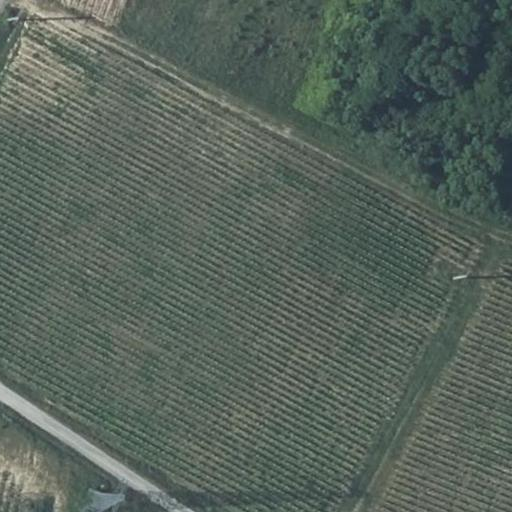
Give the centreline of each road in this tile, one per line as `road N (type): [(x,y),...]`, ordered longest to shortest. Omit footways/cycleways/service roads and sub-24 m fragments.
road 1 (track): [(511,240),(479,234),(272,130),(40,0)]
road 2 (track): [(0,396),(183,511)]
